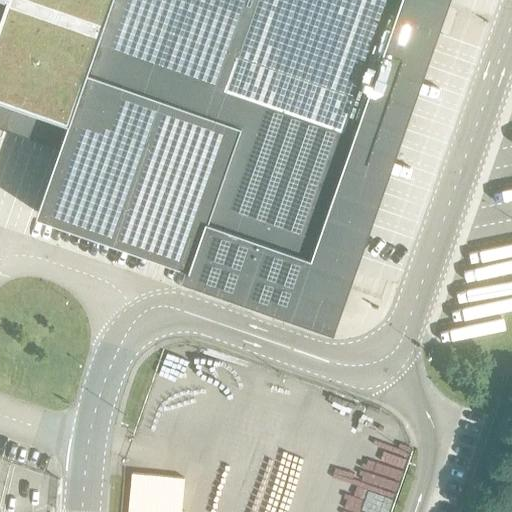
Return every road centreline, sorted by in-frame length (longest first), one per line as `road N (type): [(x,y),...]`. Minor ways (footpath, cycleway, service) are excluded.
road 1 (unclassified): [(81,511),(103,379),(135,319),(150,308),(172,307),(340,363),(374,360),(398,344),(511,21)]
road 2 (unknown): [(0,213),(73,0)]
